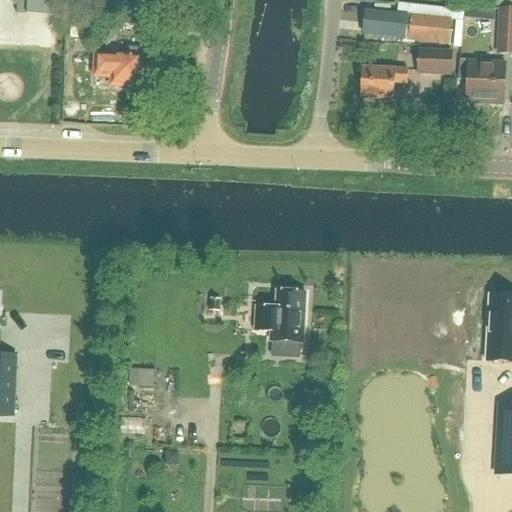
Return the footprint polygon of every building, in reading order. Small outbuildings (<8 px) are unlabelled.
[(16,0),(18,2),(17,16),(59,18),(60,0),(16,0)] [(511,0),(493,0),(493,8),(511,8),(511,0)] [(366,12),(363,37),(449,46),(453,10),(398,4),(397,15),(366,12)] [(497,22),(496,55),(511,55),(511,10),(464,9),(462,30),(462,38),(475,39),(476,21),(497,22)] [(138,41),(158,42),(159,25),(138,24),(138,41)] [(126,58),(96,57),(95,77),(112,78),(112,86),(115,86),(117,88),(117,89),(125,89),(127,87),(138,87),(139,74),(142,72),(143,50),(127,49),(126,58)] [(419,52),(418,76),(451,78),(452,54),(419,52)] [(505,64),(468,62),(459,62),(459,81),(467,82),(466,105),(503,106),(505,64)] [(362,69),(360,99),(393,101),(394,85),(407,86),(407,72),(362,69)] [(286,344),(302,345),(305,294),(276,292),(275,309),(256,308),(254,332),(270,333),(270,343),(286,344)] [(511,298),(489,298),(485,363),(511,364),(511,298)] [(0,410),(14,412),(15,374),(16,359),(0,358),(0,410)] [(155,386),(155,370),(137,370),(138,386),(155,386)] [(136,391),(136,414),(148,414),(148,391),(136,391)] [(511,406),(499,406),(495,476),(511,476),(511,406)]
